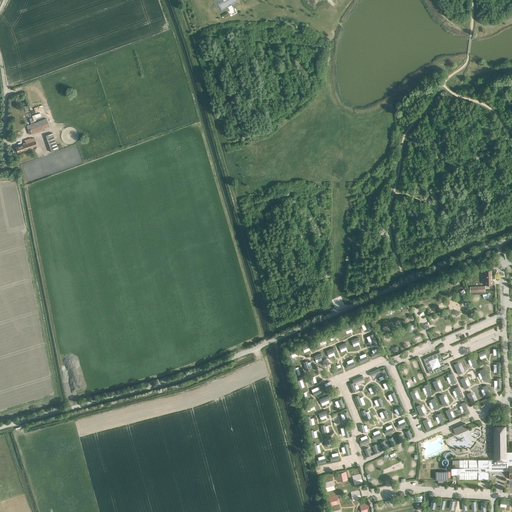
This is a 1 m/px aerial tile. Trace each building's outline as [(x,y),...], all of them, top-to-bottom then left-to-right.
[(46,118),(26,125),(29,134),(32,133),(34,134),(44,130),(43,128),(49,126),(46,118)] [(45,135),(51,152),(58,150),(52,133),(45,135)] [(34,137),(30,139),(29,138),(24,140),(25,144),(15,147),(17,152),(36,146),(34,137)] [(485,285),(492,285),(492,270),(484,270),(485,285)] [(363,320),(355,323),(357,327),(364,324),(367,332),(371,330),(367,323),(364,324),(363,320)] [(299,353),(297,349),(290,352),(291,355),(287,357),(290,365),(294,363),(291,356),(299,353)] [(439,352),(423,359),(428,370),(430,374),(445,368),(439,352)] [(477,366),(473,357),(469,358),(473,368),(477,366)] [(379,367),(369,372),(371,375),(381,371),(384,378),(387,376),(384,368),(380,369),(379,367)] [(364,378),(362,375),(352,379),(353,381),(349,383),(353,391),(357,390),(353,382),(364,378)] [(468,389),(463,379),(460,380),(464,390),(468,389)] [(486,386),(482,388),(486,398),(490,396),(486,386)] [(474,403),(470,393),(466,395),(471,405),(474,403)] [(459,425),(453,428),(456,434),(467,429),(465,423),(459,425)] [(488,459),(452,460),(452,480),(489,479),(488,471),(509,471),(509,479),(511,478),(511,453),(506,454),(506,426),(493,426),(494,460),(488,460),(488,459)] [(447,471),(435,471),(435,480),(448,480),(447,471)] [(336,474),(338,482),(348,480),(346,472),(336,474)] [(361,474),(352,476),(354,485),(363,483),(361,474)] [(327,492),(335,490),(333,481),(324,483),(327,492)] [(361,499),(359,490),(350,492),(353,501),(361,499)] [(331,507),(339,504),(337,495),(328,497),(331,507)] [(370,511),(368,503),(359,505),(361,511),(370,511)]
